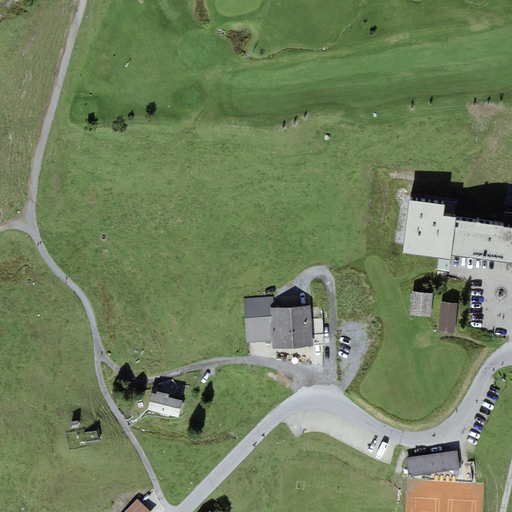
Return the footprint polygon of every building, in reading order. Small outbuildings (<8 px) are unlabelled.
[(444,204),(409,199),(402,252),(451,258),(451,254),(456,219),(457,217),(443,215),(444,204)] [(503,225),(456,219),(451,254),(511,262),(511,227),(503,227),(503,225)] [(432,294),(411,291),(409,314),(430,316),(432,294)] [(273,297),(243,298),(246,343),(272,341),(270,308),(273,308),(273,297)] [(454,333),(457,303),(441,301),(437,331),(454,333)] [(313,346),(310,306),(270,308),(272,341),(273,349),(313,346)] [(156,394),(151,393),(147,410),(178,417),(183,400),(169,397),(169,394),(157,391),(156,394)] [(457,451),(406,458),(408,477),(460,469),(457,451)] [(151,511),(137,498),(123,511),(151,511)]
